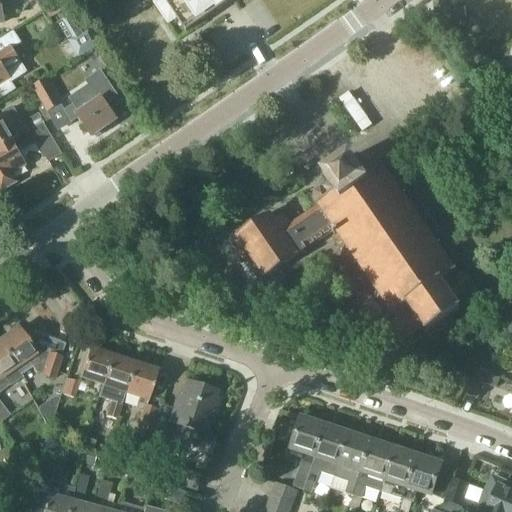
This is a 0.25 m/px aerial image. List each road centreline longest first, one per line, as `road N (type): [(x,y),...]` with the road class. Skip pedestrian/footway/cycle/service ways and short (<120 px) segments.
road 1 (residential): [(46,240),(384,0)]
road 2 (residential): [(276,369),(140,324),(46,240)]
road 3 (residential): [(511,447),(276,369)]
road 4 (residential): [(217,511),(276,369)]
